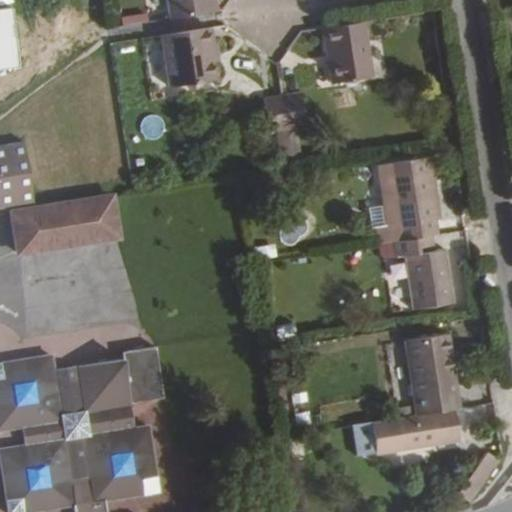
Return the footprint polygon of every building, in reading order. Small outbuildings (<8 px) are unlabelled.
[(167,0),(171,21),(220,14),(217,0),(167,0)] [(372,78),(363,23),(322,29),(332,84),(372,78)] [(217,45),(214,29),(164,36),(171,86),(217,79),(215,64),(213,45),(217,45)] [(223,61),(220,44),(217,45),(213,45),(215,63),(223,61)] [(285,122),(281,96),(281,90),(263,93),(267,125),(285,122)] [(302,124),(298,93),(281,96),(285,122),(286,127),(302,124)] [(0,204),(12,203),(19,255),(117,242),(111,195),(36,204),(28,141),(0,144),(0,204)] [(434,201),(429,202),(428,195),(426,182),(438,181),(434,157),(386,164),(389,182),(387,182),(396,240),(421,237),(434,235),(431,220),(437,220),(434,201)] [(421,237),(396,240),(391,241),(394,256),(401,255),(409,307),(450,302),(442,249),(423,252),(421,237)] [(412,412),(449,407),(454,406),(442,333),(400,340),(412,412)] [(0,483),(4,511),(51,511),(70,509),(70,511),(102,511),(101,504),(154,496),(145,431),(131,432),(126,407),(160,402),(152,351),(118,356),(120,365),(50,375),(48,359),(0,366),(0,432),(17,430),(58,424),(52,390),(77,386),(82,419),(113,415),(115,435),(80,440),(85,479),(66,483),(61,444),(20,450),(0,453),(0,483)] [(77,386),(52,390),(58,424),(17,430),(20,450),(61,444),(66,483),(85,479),(80,440),(115,435),(113,415),(82,419),(77,386)] [(449,407),(412,412),(392,416),(397,448),(455,438),(449,407)] [(476,451),(455,495),(471,504),(493,459),(476,451)]
